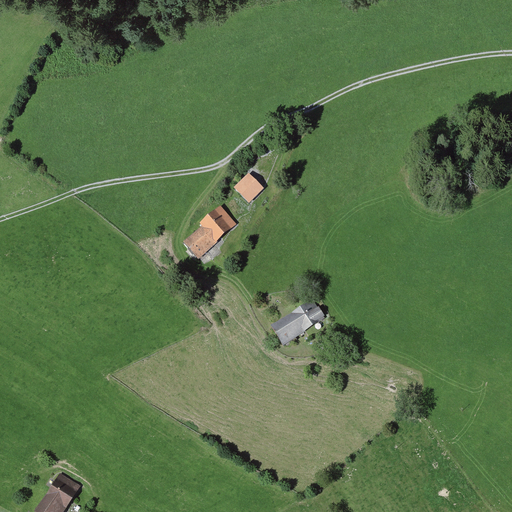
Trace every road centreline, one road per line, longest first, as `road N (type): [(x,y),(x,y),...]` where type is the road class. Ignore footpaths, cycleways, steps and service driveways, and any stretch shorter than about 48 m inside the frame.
road 1 (track): [(0,220),(80,189),(220,165),(261,131),(381,77),(511,54)]
road 2 (track): [(304,338),(292,351),(276,344),(249,296),(254,263),(319,133),(359,86)]
road 3 (track): [(249,295),(182,257),(177,242),(242,147)]
